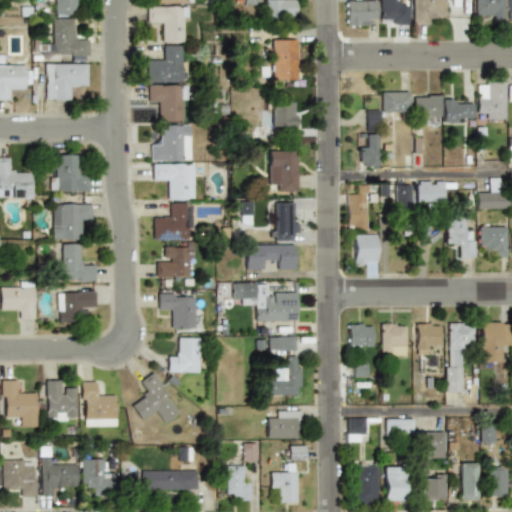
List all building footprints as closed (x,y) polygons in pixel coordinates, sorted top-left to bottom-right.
[(53,0),(54,12),(65,15),(88,14),(88,0),(53,0)] [(293,0),(263,0),(263,15),(293,15),(293,0)] [(409,0),(410,24),(426,24),(426,18),(442,18),(441,0),(409,0)] [(374,1),(344,1),(344,26),(367,26),(367,19),(374,19),(374,1)] [(469,1),(446,1),(446,16),(468,17),(469,1)] [(185,41),(185,5),(145,5),(145,23),(156,23),(156,41),(185,41)] [(50,18),(71,17),(72,36),(74,36),(74,39),(87,39),(87,56),(68,56),(68,54),(50,54),(50,18)] [(294,80),(294,39),(269,39),(269,80),(294,80)] [(145,56),(145,82),(181,82),(181,45),(158,45),(158,56),(145,56)] [(0,64),(23,65),(23,90),(8,90),(7,101),(0,100),(0,64)] [(43,64),(43,74),(45,75),(45,82),(44,84),(44,99),(86,98),(86,64),(43,64)] [(504,83),(475,83),(475,114),(484,114),(484,119),(503,119),(504,83)] [(185,84),(145,84),(145,103),(156,103),(156,121),(185,121),(185,84)] [(378,112),(405,112),(405,92),(378,92),(378,112)] [(437,96),(410,97),(411,117),(427,117),(427,121),(437,121),(437,96)] [(471,118),(471,103),(453,104),(453,99),(441,100),(442,123),(455,122),(455,119),(471,118)] [(293,102),(270,102),(270,111),(249,111),(249,140),(271,140),(272,130),(293,130),(293,102)] [(362,131),(375,131),(375,111),(362,111),(362,131)] [(189,160),(188,124),(157,125),(158,141),(148,141),(148,160),(189,160)] [(374,134),(363,134),(363,147),(355,147),(355,165),(374,165),(374,134)] [(264,181),(274,181),(274,191),(294,191),(294,149),(264,149),(264,181)] [(87,191),(87,180),(77,180),(77,154),(53,154),(53,164),(48,164),(48,191),(87,191)] [(29,169),(7,169),(7,159),(0,159),(0,197),(1,197),(1,198),(28,198),(29,169)] [(150,164),(150,183),(161,183),(161,199),(192,199),(192,164),(150,164)] [(487,192),(474,193),(475,209),(506,208),(505,193),(499,193),(498,179),(487,179),(487,192)] [(376,197),(385,196),(385,181),(376,181),(376,197)] [(441,181),(432,181),(432,182),(414,182),(414,202),(441,202),(441,181)] [(344,194),(344,228),(364,228),(363,185),(353,185),(354,194),(344,194)] [(392,208),(408,207),(407,185),(392,185),(392,208)] [(249,201),(238,201),(238,219),(249,219),(249,201)] [(270,240),(295,240),(295,202),(270,202),(270,240)] [(49,203),(49,240),(79,240),(79,221),(89,221),(89,203),(49,203)] [(190,203),(169,203),(169,213),(150,213),(150,240),(190,240),(190,203)] [(444,245),(456,244),(457,258),(472,258),(472,241),(463,241),(462,219),(443,219),(444,245)] [(478,227),(478,252),(491,251),(491,256),(505,256),(504,226),(478,227)] [(374,235),(352,235),(352,263),(375,263),(374,235)] [(56,281),(92,281),(92,263),(82,263),(82,243),(56,243),(56,281)] [(243,245),(243,269),(263,269),(263,257),(273,257),(273,269),(293,269),(293,245),(243,245)] [(164,256),(155,256),(155,277),(189,277),(189,246),(164,246),(164,256)] [(295,320),(295,293),(265,293),(265,282),(231,282),(231,306),(261,306),(261,320),(295,320)] [(0,308),(13,308),(13,319),(32,319),(32,286),(0,286),(0,308)] [(93,291),(55,291),(55,322),(73,322),(73,311),(93,311),(93,291)] [(193,328),(193,293),(155,293),(155,310),(166,310),(166,328),(193,328)] [(478,322),(477,362),(499,362),(499,345),(508,345),(508,323),(478,322)] [(459,392),(459,350),(471,350),(471,323),(445,323),(446,392),(459,392)] [(370,324),(346,325),(346,346),(370,345),(370,324)] [(379,325),(378,355),(403,355),(404,325),(379,325)] [(426,355),(426,345),(438,345),(438,325),(414,325),(414,355),(426,355)] [(272,350),(293,350),(293,336),(272,336),(272,350)] [(165,372),(197,372),(197,337),(176,337),(176,357),(165,357),(165,372)] [(265,395),(299,395),(299,356),(284,356),(284,365),(276,365),(276,376),(265,376),(265,395)] [(365,365),(351,364),(351,377),(365,377),(365,365)] [(161,423),(178,412),(151,372),(138,381),(144,391),(127,402),(140,423),(154,414),(161,423)] [(35,426),(35,390),(15,390),(15,379),(0,379),(0,416),(13,416),(13,426),(35,426)] [(73,420),(73,389),(62,389),(62,379),(43,379),(43,420),(73,420)] [(78,426),(114,426),(114,392),(95,392),(95,381),(78,381),(78,426)] [(298,438),(298,410),(276,410),(276,420),(265,420),(265,438),(298,438)] [(365,442),(365,417),(344,417),(344,442),(365,442)] [(410,419),(378,419),(378,432),(410,432),(410,419)] [(477,443),(493,443),(493,424),(477,424),(477,443)] [(441,432),(416,432),(416,458),(441,458),(441,432)] [(224,455),(224,499),(249,499),(249,479),(241,479),(242,460),(254,460),(254,443),(241,443),(241,455),(224,455)] [(294,502),(294,461),(304,461),(303,445),(286,445),(286,471),(268,471),(268,492),(277,492),(277,503),(294,502)] [(184,447),(176,447),(176,461),(185,461),(184,447)] [(39,496),(52,495),(52,486),(74,486),(74,465),(50,465),(50,456),(38,457),(39,496)] [(79,485),(90,485),(90,495),(109,495),(109,471),(100,471),(100,458),(79,459),(79,485)] [(0,459),(0,486),(12,486),(12,497),(33,497),(33,459),(0,459)] [(456,462),(473,462),(474,500),(457,500),(456,462)] [(375,465),(351,465),(351,502),(375,502),(375,465)] [(381,466),(381,501),(403,501),(403,466),(381,466)] [(483,497),(502,497),(502,466),(483,466),(483,497)] [(136,489),(196,489),(196,470),(136,470),(136,489)] [(419,500),(441,500),(441,474),(419,474),(419,500)]
